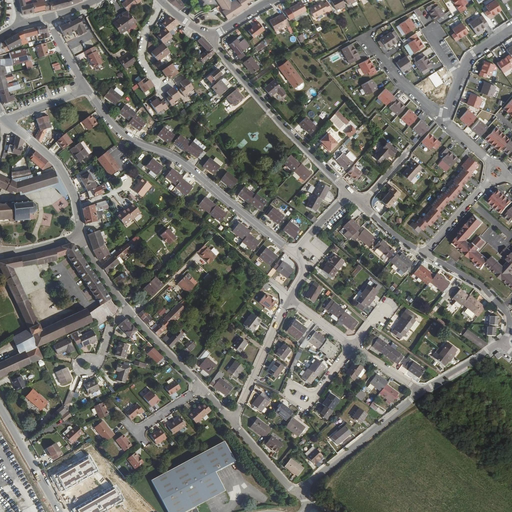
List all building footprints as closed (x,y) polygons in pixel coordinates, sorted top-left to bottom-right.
[(34,12),(44,9),(43,0),(44,0),(36,0),(37,2),(32,3),(34,12)] [(44,9),(45,11),(56,9),(54,1),(50,2),(49,0),(44,0),(43,0),(44,9)] [(55,0),(54,1),(56,9),(62,8),(59,0),(55,0)] [(126,0),(121,5),(127,12),(140,1),(138,0),(126,0)] [(183,5),(184,4),(178,0),(173,0),(171,2),(178,9),(179,9),(180,8),(183,5)] [(217,0),(219,2),(220,2),(221,4),(224,5),(226,8),(223,10),(222,11),(228,19),(249,6),(247,3),(250,1),(252,0),(217,0)] [(339,9),(345,6),(341,0),(330,0),(336,10),(339,8),(339,9)] [(451,0),(452,0),(460,13),(466,9),(463,6),(467,4),(464,0),(451,0)] [(501,11),(495,1),(486,7),(488,11),(485,13),(488,19),(501,11)] [(294,18),(307,11),(302,2),(298,4),(298,5),(289,10),(294,18)] [(328,12),(332,10),(327,2),(324,4),(322,2),(309,9),(314,18),(327,11),(328,12)] [(22,14),(34,12),(32,3),(21,6),(22,14)] [(426,9),(435,21),(444,15),(438,6),(434,8),(432,5),(426,9)] [(418,17),(423,14),(418,8),(414,11),(418,17)] [(136,23),(127,12),(112,22),(121,34),(136,23)] [(287,28),(290,26),(283,14),(280,16),(280,15),(273,19),(273,20),(270,22),(275,32),(286,26),(287,28)] [(59,27),(64,37),(69,34),(69,35),(72,34),(71,32),(76,30),(79,35),(86,32),(78,17),(61,24),(59,27)] [(174,20),(170,17),(167,19),(168,20),(165,22),(162,24),(165,29),(168,33),(179,24),(174,20)] [(488,25),(484,19),(481,22),(479,18),(469,24),(475,34),(488,25)] [(409,19),(399,25),(405,35),(415,28),(409,19)] [(257,26),(254,28),(249,32),(255,39),(265,29),(259,22),(256,25),(257,26)] [(468,34),(462,24),(452,30),(455,34),(451,36),(455,42),(468,34)] [(46,26),(36,28),(38,35),(43,34),(44,39),(49,38),(46,26)] [(36,28),(24,31),(25,39),(27,38),(33,37),(36,36),(38,35),(36,28)] [(163,45),(166,43),(165,42),(171,37),(168,33),(165,29),(162,31),(162,32),(160,34),(157,37),(163,44),(163,45)] [(16,35),(4,42),(8,51),(20,45),(23,45),(22,40),(25,39),(24,31),(22,32),(16,35)] [(4,40),(4,42),(16,35),(15,33),(4,40)] [(415,34),(409,38),(412,42),(408,44),(414,54),(424,47),(415,34)] [(202,37),(201,38),(197,41),(206,50),(197,57),(202,63),(214,53),(211,49),(213,48),(209,45),(202,37)] [(393,37),(388,40),(394,49),(399,46),(397,43),(394,38),(393,37)] [(235,56),(239,60),(245,56),(241,51),(249,46),(243,39),(243,40),(240,42),(237,38),(230,44),(238,54),(235,56)] [(267,38),(255,47),(259,51),(270,42),(267,38)] [(394,49),(388,40),(382,44),(383,45),(387,51),(388,53),(394,49)] [(4,42),(0,44),(0,54),(8,51),(4,42)] [(45,43),(36,46),(40,58),(48,55),(46,49),(47,49),(45,43)] [(118,60),(127,51),(121,44),(112,53),(118,60)] [(169,52),(163,45),(163,44),(160,47),(158,45),(155,47),(157,49),(151,53),(161,66),(165,63),(162,59),(169,52)] [(94,45),(85,51),(96,66),(104,61),(94,45)] [(351,45),(341,50),(348,61),(351,59),(353,63),(360,60),(351,45)] [(9,54),(10,59),(12,66),(28,62),(24,50),(9,54)] [(76,56),(78,61),(87,57),(85,52),(76,56)] [(136,61),(130,54),(120,62),(125,69),(136,61)] [(302,81),(283,55),(275,62),(294,88),(302,81)] [(497,64),(503,73),(511,67),(511,66),(510,63),(511,62),(511,59),(510,56),(497,64)] [(259,67),(250,57),(243,62),(251,73),(259,67)] [(406,57),(396,64),(402,73),(412,67),(406,57)] [(414,63),(417,68),(428,61),(425,57),(421,59),(415,63),(414,63)] [(10,59),(0,59),(0,67),(5,67),(9,66),(12,66),(10,59)] [(368,60),(359,65),(364,75),(368,73),(370,77),(376,73),(368,60)] [(428,61),(417,68),(420,73),(421,72),(427,69),(431,66),(428,61)] [(479,76),(485,78),(487,75),(491,76),(495,66),(484,62),(479,76)] [(170,79),(178,74),(171,64),(162,71),(166,77),(168,76),(170,79)] [(212,83),(222,75),(217,69),(207,78),(212,83)] [(7,74),(0,76),(0,89),(7,88),(15,86),(14,83),(7,85),(6,82),(13,80),(11,73),(7,74)] [(145,78),(137,83),(144,93),(154,86),(149,80),(147,81),(145,78)] [(179,89),(185,97),(188,95),(187,93),(193,89),(186,79),(180,83),(182,87),(179,89)] [(220,80),(211,88),(219,96),(228,89),(220,80)] [(281,96),(285,93),(274,80),(264,88),(270,96),(277,90),(281,96)] [(371,81),(361,86),(367,96),(377,90),(371,81)] [(481,94),(492,98),(496,87),(485,83),(481,94)] [(7,88),(0,89),(0,94),(3,105),(15,100),(13,96),(11,96),(11,95),(9,95),(8,92),(7,88)] [(114,92),(121,97),(124,94),(116,88),(114,92)] [(169,96),(166,98),(171,106),(175,104),(174,102),(180,98),(173,88),(166,92),(169,96)] [(115,105),(121,97),(114,92),(110,89),(104,97),(115,105)] [(236,89),(227,97),(234,106),(243,98),(236,89)] [(384,90),(377,98),(386,106),(389,103),(393,98),(384,90)] [(467,105),(478,109),(482,99),(471,95),(467,105)] [(389,109),(398,116),(405,108),(393,98),(389,103),(392,105),(389,109)] [(168,108),(163,101),(160,103),(157,99),(150,103),(157,113),(163,109),(165,111),(168,108)] [(511,109),(511,106),(509,103),(503,109),(508,114),(511,109)] [(129,122),(135,115),(136,114),(125,105),(119,113),(129,122)] [(36,120),(39,125),(50,122),(48,116),(46,117),(45,115),(47,114),(46,110),(44,111),(39,113),(35,115),(36,120)] [(338,110),(335,113),(345,125),(348,122),(338,110)] [(401,119),(410,127),(417,118),(409,110),(401,119)] [(469,127),(476,118),(468,111),(460,119),(469,127)] [(146,124),(135,115),(129,122),(129,123),(139,132),(146,124)] [(88,131),(97,125),(90,116),(79,123),(83,128),(85,126),(88,131)] [(315,126),(311,123),(306,117),(299,123),(309,133),(315,126)] [(40,130),(36,138),(41,143),(41,142),(47,130),(51,128),(50,125),(52,125),(51,121),(50,122),(39,125),(40,130)] [(413,130),(421,137),(429,128),(420,121),(413,130)] [(480,137),(488,128),(480,121),(472,130),(480,137)] [(174,136),(164,127),(158,135),(168,144),(174,136)] [(497,140),(503,134),(496,128),(491,134),(497,140)] [(337,143),(327,133),(320,140),(329,150),(337,143)] [(57,141),(63,150),(72,143),(65,134),(57,141)] [(429,134),(421,143),(430,150),(433,147),(436,149),(440,144),(429,134)] [(497,140),(491,134),(485,140),(492,146),(497,140)] [(509,140),(503,134),(497,140),(504,146),(506,143),(509,140)] [(186,150),(190,144),(180,135),(173,143),(184,152),(186,150)] [(24,141),(16,136),(13,146),(10,145),(8,152),(21,155),(23,148),(22,148),(24,141)] [(194,139),(192,142),(203,151),(205,148),(194,139)] [(504,146),(497,140),(492,146),(499,152),(501,150),(504,146)] [(80,144),(88,155),(91,153),(83,141),(80,144)] [(192,142),(190,144),(186,150),(197,159),(203,151),(192,142)] [(266,152),(272,146),(269,143),(264,149),(266,152)] [(395,151),(386,143),(374,157),(380,162),(384,157),(386,159),(389,154),(391,156),(395,151)] [(511,148),(506,143),(504,146),(501,150),(508,156),(511,151),(511,148)] [(79,162),(88,155),(80,144),(70,150),(79,162)] [(335,159),(346,148),(342,144),(331,155),(335,159)] [(347,149),(346,148),(335,159),(345,169),(352,162),(345,155),(342,153),(347,149)] [(442,160),(450,168),(458,159),(446,149),(442,154),(445,157),(442,160)] [(42,169),(43,171),(53,166),(36,151),(30,159),(41,169),(42,169)] [(97,159),(109,177),(121,169),(108,151),(97,159)] [(349,151),(345,155),(352,162),(356,158),(349,151)] [(294,171),(301,164),(295,158),(294,159),(290,155),(283,163),(293,172),(294,171)] [(214,161),(220,167),(223,163),(216,157),(214,160),(214,161)] [(214,175),(220,167),(214,161),(209,158),(203,166),(214,175)] [(422,166),(413,158),(411,162),(412,163),(403,173),(410,180),(422,166)] [(462,167),(464,169),(471,175),(479,166),(470,158),(462,167)] [(156,176),(163,168),(152,159),(145,167),(156,176)] [(366,170),(356,162),(346,173),(357,181),(366,170)] [(311,174),(301,164),(294,171),(295,172),(300,177),(304,181),(311,174)] [(12,179),(31,175),(29,169),(12,173),(11,179),(12,179)] [(87,171),(93,182),(97,180),(90,169),(87,171)] [(165,177),(176,185),(181,179),(182,177),(172,169),(165,177)] [(464,169),(459,175),(466,182),(472,176),(471,175),(464,169)] [(87,192),(97,188),(93,182),(87,171),(80,175),(81,177),(80,178),(87,192)] [(0,174),(0,187),(6,191),(7,188),(16,193),(22,191),(23,193),(58,183),(55,172),(33,178),(32,175),(31,175),(12,179),(11,180),(0,174)] [(237,181),(227,172),(220,180),(231,189),(237,181)] [(459,175),(453,182),(455,183),(461,188),(466,182),(459,175)] [(151,186),(140,177),(138,180),(138,184),(136,186),(133,190),(142,197),(147,191),(151,186)] [(181,179),(176,185),(175,187),(186,196),(192,187),(181,179)] [(314,195),(322,200),(329,188),(328,187),(330,183),(324,180),(322,184),(320,183),(314,195)] [(455,183),(449,189),(457,196),(462,189),(461,188),(455,183)] [(103,193),(101,186),(97,188),(87,192),(90,199),(103,193)] [(393,186),(389,191),(390,192),(382,201),(389,207),(401,193),(393,186)] [(248,203),(250,202),(255,196),(244,187),(237,194),(248,203)] [(457,196),(449,189),(444,196),(450,201),(451,202),(457,196)] [(494,196),(500,203),(506,197),(499,191),(496,194),(494,196)] [(255,196),(250,202),(260,210),(266,202),(256,194),(255,196)] [(444,196),(443,194),(437,201),(444,207),(450,201),(444,196)] [(318,208),(322,200),(314,195),(313,195),(306,207),(315,211),(317,207),(318,208)] [(488,202),(496,208),(500,203),(494,196),(488,202)] [(209,213),(216,206),(205,197),(198,205),(209,213)] [(511,202),(506,197),(500,203),(507,209),(511,203),(511,202)] [(108,208),(106,200),(96,204),(98,211),(102,210),(108,208)] [(0,219),(4,220),(4,221),(5,220),(5,219),(10,219),(10,222),(16,221),(17,222),(18,222),(18,221),(22,221),(22,222),(23,222),(23,220),(28,220),(30,221),(30,220),(29,220),(35,219),(36,214),(35,214),(35,211),(37,211),(37,210),(35,210),(35,206),(36,206),(36,205),(34,206),(31,203),(32,202),(31,201),(31,203),(27,203),(27,202),(26,202),(26,203),(21,204),(21,202),(20,202),(20,204),(16,204),(16,203),(15,203),(15,204),(14,204),(14,202),(12,202),(12,204),(7,205),(7,203),(5,203),(5,205),(2,205),(1,203),(0,203),(0,219)] [(437,201),(432,207),(434,208),(439,213),(444,207),(437,201)] [(500,203),(496,208),(502,214),(507,209),(500,203)] [(124,209),(132,219),(140,213),(132,204),(131,205),(130,205),(124,209)] [(102,210),(98,211),(95,212),(93,205),(82,209),(85,225),(97,222),(97,219),(103,218),(102,214),(103,214),(102,210)] [(226,214),(216,206),(209,213),(220,222),(226,214)] [(383,215),(389,220),(397,210),(392,206),(387,212),(386,211),(383,215)] [(284,216),(273,208),(267,215),(277,224),(284,216)] [(434,208),(428,215),(435,221),(441,215),(439,213),(434,208)] [(124,225),(132,219),(124,209),(118,214),(119,214),(117,216),(124,225)] [(307,218),(314,223),(315,221),(316,219),(309,214),(307,218)] [(428,225),(430,227),(435,221),(428,215),(423,221),(428,225)] [(344,235),(348,240),(350,238),(357,231),(359,229),(355,225),(357,224),(351,219),(343,227),(347,231),(344,235)] [(421,231),(423,232),(428,225),(423,221),(421,219),(415,225),(421,231)] [(294,238),(300,230),(289,221),(283,229),(294,238)] [(501,284),(511,293),(511,277),(511,259),(504,252),(499,259),(507,266),(502,272),(490,262),(487,265),(475,256),(483,247),(477,241),(469,250),(465,246),(481,228),(473,221),(457,239),(458,240),(451,248),(463,258),(462,258),(468,263),(469,263),(480,273),(484,269),(495,279),(495,280),(501,285),(501,284)] [(243,240),(248,233),(249,232),(239,223),(232,231),(243,240)] [(415,225),(414,224),(410,227),(418,234),(421,231),(415,225)] [(368,247),(376,239),(364,229),(360,234),(357,231),(350,238),(354,241),(357,237),(368,247)] [(104,244),(99,230),(88,235),(93,250),(104,244)] [(176,239),(167,230),(160,236),(162,239),(162,240),(165,243),(168,246),(176,239)] [(259,242),(248,233),(243,240),(242,242),(246,245),(252,250),(259,242)] [(138,248),(132,240),(127,244),(131,249),(133,252),(138,248)] [(393,251),(390,248),(380,240),(374,246),(387,258),(393,251)] [(66,254),(100,305),(111,299),(73,245),(70,244),(61,247),(66,254)] [(106,262),(111,257),(104,244),(93,250),(98,260),(103,257),(106,262)] [(131,249),(127,244),(111,257),(106,262),(102,265),(107,272),(119,262),(118,260),(131,249)] [(207,247),(205,245),(198,252),(200,254),(200,255),(209,263),(216,256),(207,247)] [(30,255),(13,258),(17,267),(36,263),(37,264),(38,265),(57,260),(57,258),(58,257),(66,254),(61,247),(53,249),(30,255)] [(270,265),(276,257),(265,248),(259,256),(270,265)] [(395,255),(397,253),(391,248),(390,248),(393,251),(387,258),(390,261),(395,255)] [(401,254),(398,257),(393,263),(404,273),(412,263),(401,254)] [(327,261),(337,270),(344,262),(335,255),(332,258),(330,258),(327,261)] [(398,257),(395,255),(390,261),(393,263),(398,257)] [(13,258),(8,259),(13,268),(17,267),(13,258)] [(8,259),(0,261),(0,267),(1,269),(28,329),(29,330),(38,326),(21,288),(22,287),(21,283),(19,284),(13,268),(8,259)] [(293,270),(282,261),(276,269),(286,278),(293,270)] [(331,278),(337,270),(327,261),(325,264),(326,265),(324,267),(322,270),(331,278)] [(351,274),(354,277),(362,269),(359,265),(351,274)] [(413,273),(427,285),(430,281),(434,276),(420,265),(413,273)] [(113,281),(118,287),(128,280),(123,273),(113,281)] [(449,283),(437,273),(434,276),(430,281),(443,292),(445,288),(449,283)] [(188,293),(195,285),(193,284),(196,281),(192,277),(190,280),(185,276),(178,284),(188,293)] [(162,286),(154,278),(144,288),(152,296),(162,286)] [(321,287),(314,283),(312,286),(312,285),(305,297),(313,302),(320,291),(320,290),(321,287)] [(393,292),(398,286),(395,283),(389,289),(393,292)] [(452,286),(449,283),(445,288),(443,292),(445,294),(452,286)] [(362,292),(372,301),(374,298),(373,297),(377,292),(368,285),(362,292)] [(462,304),(468,296),(465,294),(462,292),(460,290),(453,298),(456,301),(461,305),(462,304)] [(353,298),(356,301),(362,293),(359,291),(353,298)] [(370,304),(372,301),(362,292),(362,293),(356,301),(357,302),(355,305),(362,310),(364,307),(365,308),(369,303),(370,304)] [(275,303),(271,300),(265,295),(259,302),(270,310),(275,303)] [(477,316),(484,308),(481,306),(481,305),(469,295),(468,296),(462,304),(467,308),(474,313),(477,316)] [(89,314),(92,322),(94,321),(98,326),(113,316),(117,314),(119,310),(110,300),(111,299),(100,305),(89,314)] [(327,310),(338,318),(343,312),(344,311),(333,302),(334,301),(331,299),(325,307),(327,309),(327,310)] [(453,304),(458,309),(461,305),(456,301),(453,304)] [(185,309),(178,303),(176,305),(183,313),(185,309)] [(183,313),(176,305),(167,315),(173,322),(183,313)] [(471,317),(474,313),(467,308),(464,312),(471,317)] [(31,334),(37,347),(92,322),(89,314),(86,309),(79,312),(40,330),(31,334)] [(416,317),(408,311),(402,318),(401,317),(398,320),(409,328),(415,320),(414,319),(416,317)] [(343,312),(338,318),(337,319),(348,328),(351,330),(357,323),(354,321),(354,320),(343,312)] [(252,332),(260,320),(252,314),(243,325),(252,332)] [(498,315),(490,314),(489,325),(487,325),(486,335),(494,336),(496,325),(497,325),(498,315)] [(147,324),(152,319),(148,315),(143,320),(147,324)] [(164,319),(169,325),(173,322),(167,315),(164,319)] [(129,337),(137,330),(126,319),(119,325),(129,337)] [(163,319),(159,323),(165,329),(169,325),(164,319),(163,319)] [(409,328),(398,320),(396,323),(397,324),(393,329),(394,330),(392,333),(399,338),(401,335),(402,336),(403,337),(409,328)] [(419,323),(415,320),(409,328),(413,331),(419,323)] [(306,329),(295,321),(287,331),(298,339),(306,329)] [(165,329),(159,323),(157,326),(152,330),(157,336),(165,329)] [(29,330),(31,334),(40,330),(38,326),(29,330)] [(25,352),(37,347),(31,334),(29,330),(28,329),(12,338),(19,354),(25,352)] [(166,344),(170,348),(179,338),(182,335),(180,333),(182,331),(179,329),(169,339),(166,343),(166,344)] [(461,336),(480,349),(487,344),(467,330),(461,336)] [(76,331),(71,334),(76,344),(81,342),(83,346),(97,340),(92,331),(79,337),(76,331)] [(309,340),(319,349),(326,340),(315,332),(309,340)] [(372,346),(383,354),(389,346),(378,338),(377,339),(374,336),(369,343),(372,346)] [(246,342),(239,337),(231,347),(239,353),(246,342)] [(69,338),(54,346),(58,354),(66,350),(68,354),(75,350),(69,338)] [(305,338),(300,346),(303,348),(309,340),(305,338)] [(326,340),(319,349),(330,357),(336,349),(326,340)] [(128,345),(119,342),(115,356),(124,358),(128,345)] [(178,356),(182,360),(196,345),(193,342),(191,344),(187,347),(178,356)] [(441,351),(451,358),(454,355),(453,355),(456,350),(447,343),(441,351)] [(283,344),(276,354),(285,361),(292,352),(283,344)] [(389,346),(383,354),(393,361),(397,364),(403,356),(400,354),(393,349),(390,346),(389,346)] [(31,363),(42,358),(37,347),(25,352),(31,363)] [(432,356),(435,359),(441,351),(438,348),(432,356)] [(206,350),(199,358),(203,362),(199,366),(209,374),(216,365),(206,358),(209,354),(206,350)] [(449,362),(451,358),(441,351),(435,359),(445,366),(448,361),(449,362)] [(0,362),(0,377),(31,363),(25,352),(19,354),(0,362)] [(186,364),(190,368),(196,361),(192,358),(186,364)] [(244,367),(250,372),(251,368),(238,358),(228,371),(236,378),(244,367)] [(316,375),(317,376),(324,366),(316,360),(309,369),(316,375)] [(418,378),(424,370),(413,362),(410,360),(404,367),(418,378)] [(282,368),(275,362),(268,372),(275,378),(282,368)] [(354,380),(357,376),(362,369),(363,368),(355,362),(346,374),(354,380)] [(130,368),(118,364),(116,370),(120,372),(117,381),(125,383),(130,368)] [(72,380),(67,367),(56,372),(61,384),(72,380)] [(309,369),(308,369),(305,372),(302,376),(302,377),(310,384),(316,375),(309,369)] [(219,377),(222,373),(219,371),(210,383),(225,396),(232,387),(219,377)] [(386,384),(387,382),(376,374),(370,383),(374,387),(374,386),(380,391),(386,384)] [(10,381),(15,391),(24,387),(19,376),(10,381)] [(99,389),(95,380),(84,385),(89,394),(99,389)] [(175,382),(165,388),(170,396),(180,390),(175,382)] [(398,394),(386,384),(380,391),(379,393),(388,399),(391,402),(398,394)] [(143,396),(150,391),(147,387),(140,392),(143,396)] [(47,403),(32,390),(26,397),(41,410),(47,403)] [(360,390),(355,396),(361,400),(366,394),(360,390)] [(156,404),(159,401),(151,391),(143,398),(151,407),(156,404)] [(268,397),(262,392),(252,405),(260,411),(268,402),(265,399),(268,397)] [(323,404),(325,406),(331,411),(339,400),(331,393),(323,404)] [(94,407),(99,419),(108,415),(102,403),(94,407)] [(124,413),(128,417),(130,420),(139,413),(140,414),(143,411),(136,403),(124,413)] [(292,412),(282,403),(275,412),(286,420),(292,412)] [(369,406),(376,412),(379,408),(371,403),(369,406)] [(196,424),(211,410),(204,404),(201,407),(200,405),(188,415),(196,424)] [(327,419),(332,412),(331,411),(325,406),(319,413),(327,419)] [(56,413),(60,419),(68,413),(67,411),(64,408),(56,413)] [(367,414),(359,409),(353,417),(360,423),(367,414)] [(292,418),(286,426),(298,436),(305,428),(296,421),(300,416),(297,413),(293,418),(292,418)] [(167,426),(173,434),(186,426),(181,417),(167,426)] [(270,429),(257,418),(250,427),(261,435),(261,434),(265,437),(270,429)] [(94,428),(106,442),(114,435),(112,432),(103,421),(94,428)] [(70,431),(65,436),(72,443),(82,433),(76,426),(73,429),(73,428),(70,431)] [(351,433),(344,426),(331,437),(337,445),(351,433)] [(160,429),(151,436),(157,444),(166,438),(160,429)] [(320,433),(315,437),(319,442),(325,438),(320,433)] [(131,446),(123,435),(116,441),(124,451),(131,446)] [(282,444),(272,436),(265,444),(276,452),(282,444)] [(49,453),(48,454),(50,457),(51,457),(53,460),(62,454),(55,443),(46,448),(48,451),(49,453)] [(69,511),(81,505),(86,501),(98,494),(94,487),(99,484),(108,479),(105,474),(102,470),(86,443),(79,447),(80,449),(78,450),(79,452),(73,455),(74,457),(72,458),(64,463),(66,468),(74,480),(67,484),(74,497),(64,503),(69,511)] [(235,462),(224,443),(152,481),(167,511),(198,511),(196,509),(226,492),(215,473),(235,462)] [(309,455),(317,448),(314,445),(306,453),(309,455)] [(317,447),(317,448),(309,455),(315,462),(316,462),(317,463),(320,460),(319,459),(320,458),(324,454),(317,447)] [(143,462),(135,452),(127,459),(135,469),(143,462)] [(291,482),(292,482),(297,476),(303,468),(290,459),(285,466),(294,473),(289,479),(291,482)] [(60,472),(67,484),(74,480),(66,468),(60,472)] [(115,511),(102,491),(98,494),(109,511),(115,511)] [(109,511),(98,494),(86,501),(91,511),(109,511)] [(91,511),(86,501),(81,505),(85,511),(91,511)]
